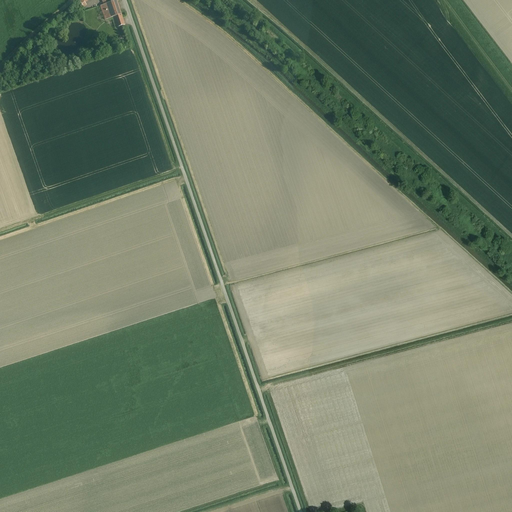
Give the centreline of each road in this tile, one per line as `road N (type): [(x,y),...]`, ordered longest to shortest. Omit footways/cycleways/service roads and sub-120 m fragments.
road 1 (unclassified): [(300,511),(124,0)]
road 2 (track): [(511,264),(218,0)]
